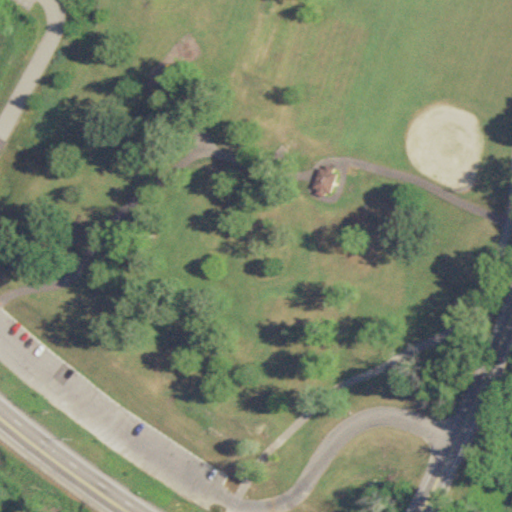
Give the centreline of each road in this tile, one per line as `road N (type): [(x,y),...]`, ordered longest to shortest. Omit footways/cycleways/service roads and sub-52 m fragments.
road 1 (tertiary): [(511,328),(425,511)]
road 2 (primary): [(0,410),(154,511)]
